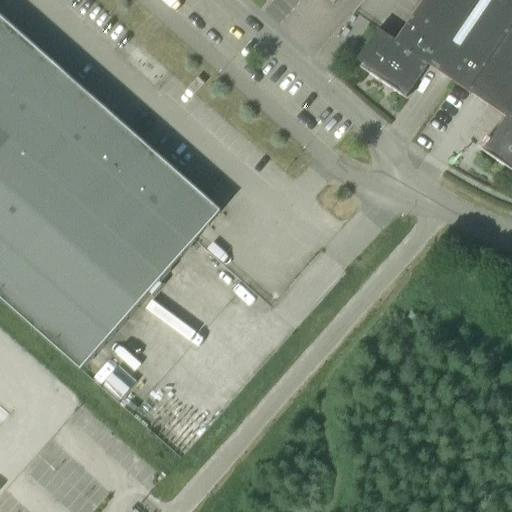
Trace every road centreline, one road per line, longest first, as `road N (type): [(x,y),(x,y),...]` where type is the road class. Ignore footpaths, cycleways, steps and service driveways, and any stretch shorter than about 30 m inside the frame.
road 1 (unclassified): [(145,0),(329,161),(364,180),(399,185)]
road 2 (unclassified): [(399,185),(351,118),(215,0)]
road 3 (unclassified): [(399,185),(511,239)]
